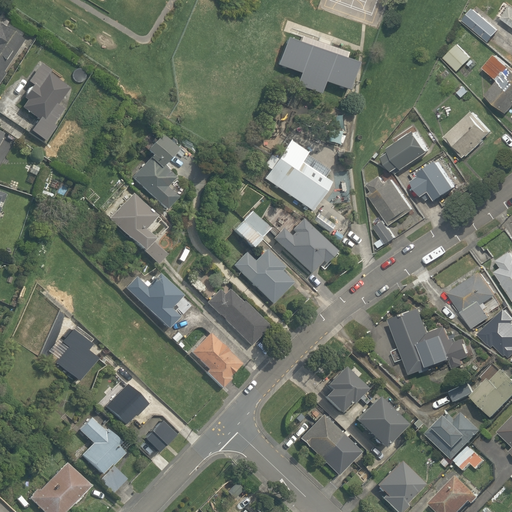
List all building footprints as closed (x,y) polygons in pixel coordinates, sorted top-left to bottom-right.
[(511,6),(506,2),(497,14),(511,24),(511,6)] [(499,32),(473,9),(463,21),(488,44),(499,32)] [(0,76),(3,72),(0,70),(0,69),(20,40),(0,25),(0,76)] [(472,59),(457,45),(442,60),(458,74),(472,59)] [(511,66),(495,52),(482,68),(495,79),(483,93),(505,111),(511,102),(511,66)] [(31,86),(18,106),(34,117),(27,129),(42,138),(61,108),(54,103),(66,86),(44,72),(47,67),(37,61),(24,81),(31,86)] [(30,120),(5,103),(0,110),(0,126),(17,138),(30,120)] [(463,157),(490,131),(470,111),(443,137),(463,157)] [(347,136),(326,122),(319,133),(339,147),(347,136)] [(391,170),(398,166),(403,173),(430,155),(413,129),(386,146),(389,151),(382,156),(391,170)] [(176,147),(158,132),(138,155),(141,157),(125,177),(162,208),(174,193),(165,185),(174,175),(162,165),(176,147)] [(310,212),(331,184),(320,176),(326,167),(306,152),(285,136),(258,173),(310,212)] [(407,173),(419,194),(428,189),(434,200),(452,189),(433,157),(407,173)] [(414,215),(392,179),(370,193),(391,228),(414,215)] [(48,190),(38,188),(36,203),(47,204),(48,190)] [(152,214),(127,191),(102,218),(136,250),(137,248),(139,250),(153,264),(163,253),(148,239),(147,238),(149,236),(140,227),(152,214)] [(248,207),(228,227),(249,247),(268,227),(248,207)] [(315,211),(310,218),(327,231),(333,225),(315,211)] [(319,260),(323,263),(335,250),(299,217),(285,232),(278,226),(268,237),(275,243),(307,273),(319,260)] [(393,236),(383,221),(373,227),(384,243),(393,236)] [(229,263),(252,286),(249,290),(267,308),(273,302),(291,284),(277,270),(282,266),(260,244),(249,256),(243,250),(229,263)] [(511,248),(491,262),(511,296),(511,248)] [(483,301),(499,291),(482,266),(446,289),(471,328),(491,315),(483,301)] [(178,293),(156,271),(144,283),(137,277),(125,290),(163,327),(176,315),(166,305),(178,293)] [(220,292),(217,289),(205,302),(249,345),(269,325),(242,298),(238,301),(224,288),(220,292)] [(107,305),(97,296),(89,306),(100,315),(107,305)] [(463,358),(470,357),(466,340),(453,343),(448,325),(428,331),(421,306),(393,314),(401,346),(393,348),(396,362),(408,359),(412,374),(430,369),(429,364),(450,358),(453,369),(465,365),(463,358)] [(168,352),(143,329),(124,350),(149,373),(168,352)] [(207,331),(188,352),(205,368),(201,371),(218,387),(241,363),(207,331)] [(328,403),(337,413),(346,403),(348,405),(363,390),(339,366),(322,382),(329,389),(322,395),(329,402),(328,403)] [(511,379),(498,366),(469,395),(490,417),(511,395),(511,379)] [(143,403),(135,396),(140,391),(128,380),(123,385),(120,382),(100,404),(123,425),(143,403)] [(402,423),(372,394),(351,416),(381,445),(402,423)] [(460,412),(451,420),(445,414),(425,432),(449,458),(478,432),(460,412)] [(87,413),(74,426),(88,441),(76,452),(97,474),(99,476),(97,478),(111,492),(125,478),(111,464),(110,462),(122,451),(87,413)] [(356,452),(318,415),(297,437),(335,474),(356,452)] [(511,416),(497,431),(511,445),(511,447),(507,452),(511,457),(511,416)] [(156,452),(145,439),(138,444),(149,457),(156,452)] [(469,463),(476,469),(484,459),(468,444),(452,462),(463,471),(469,463)] [(368,488),(393,511),(399,511),(406,505),(403,502),(420,484),(395,460),(368,488)] [(43,511),(58,511),(84,483),(59,461),(27,497),(43,511)] [(481,494),(477,491),(456,470),(425,502),(434,511),(456,511),(468,500),(472,503),(481,494)]
